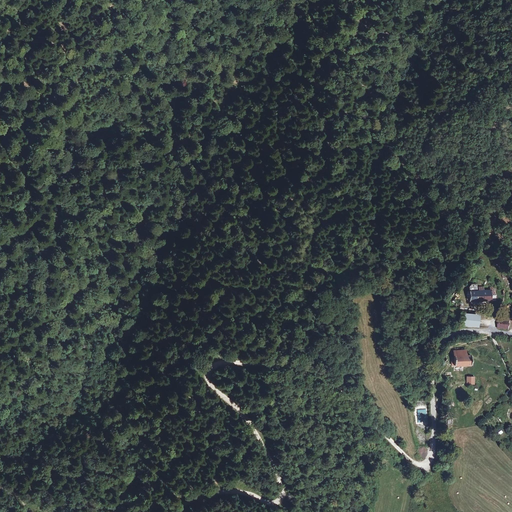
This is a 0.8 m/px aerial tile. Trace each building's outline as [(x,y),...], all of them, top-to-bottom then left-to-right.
[(477,282),(473,282),(473,285),(464,285),(464,295),(485,296),(485,294),(489,294),(488,287),(485,287),(485,285),(478,285),(477,282)] [(473,309),(457,308),(456,319),(472,321),(473,309)] [(508,329),(509,321),(499,320),(498,327),(508,329)] [(450,350),(450,364),(467,364),(467,355),(462,355),(461,349),(450,350)] [(465,375),(465,383),(474,383),(474,375),(465,375)]
